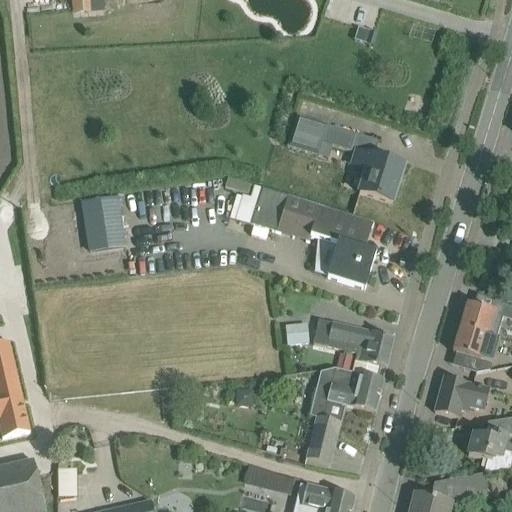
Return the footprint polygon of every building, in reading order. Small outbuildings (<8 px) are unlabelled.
[(88,0),(73,0),(74,17),(90,16),(88,0)] [(298,119),(288,150),(317,159),(321,146),(326,128),(298,119)] [(355,137),(326,128),(321,146),(331,149),(350,154),(355,137)] [(358,195),(372,200),(391,206),(403,169),(356,154),(352,168),(365,172),(358,195)] [(228,180),(224,189),(248,196),(251,187),(228,180)] [(235,196),(228,220),(233,221),(250,227),(262,190),(253,188),(250,200),(235,196)] [(262,190),(250,227),(309,245),(310,240),(336,248),(334,255),(326,278),(326,280),(345,286),(364,292),(374,259),(363,256),(373,225),(354,219),(262,190)] [(466,306),(459,328),(496,340),(502,320),(511,322),(511,307),(492,301),(489,312),(466,306)] [(319,321),(313,346),(356,356),(351,375),(377,381),(380,369),(386,371),(393,340),(374,335),(319,321)] [(308,345),(306,326),(286,328),(288,347),(308,345)] [(496,340),(459,328),(452,354),(491,366),(498,341),(496,340)] [(0,430),(2,440),(29,434),(8,344),(0,346),(0,430)] [(334,371),(326,404),(344,408),(375,416),(383,383),(377,381),(351,375),(334,371)] [(434,414),(435,414),(457,421),(460,412),(467,414),(468,410),(483,413),(489,392),(467,386),(443,379),(434,414)] [(340,424),(316,419),(306,461),(329,467),(340,424)] [(511,420),(506,422),(486,425),(488,436),(486,441),(473,438),(468,457),(486,462),(483,476),(510,471),(511,461),(511,455),(502,453),(506,436),(511,437),(511,420)] [(0,470),(0,511),(44,511),(33,463),(0,470)] [(68,464),(59,464),(59,473),(68,472),(68,464)] [(409,511),(448,511),(450,505),(451,506),(451,505),(488,498),(484,476),(433,485),(430,500),(413,496),(409,511)] [(276,491),(292,495),(295,484),(279,480),(276,491)] [(350,511),(354,499),(326,492),(326,493),(305,488),(301,508),(295,510),(295,511),(350,511)] [(152,511),(150,502),(101,511),(152,511)]
